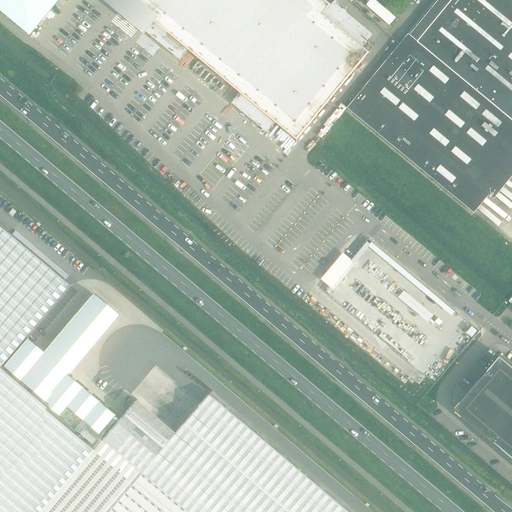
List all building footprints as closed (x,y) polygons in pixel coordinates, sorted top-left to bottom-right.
[(0,0),(0,5),(30,30),(54,0),(109,0),(111,1),(110,2),(143,30),(144,28),(179,57),(186,47),(241,93),(246,97),(238,106),(262,126),(270,117),(276,122),(297,139),(370,52),(370,51),(363,46),(324,13),(332,4),(326,0),(0,0)] [(511,0),(436,0),(347,107),(475,212),(490,194),(495,198),(511,176),(511,0)] [(370,0),(361,11),(383,29),(395,16),(376,0),(370,0)] [(367,41),(363,46),(370,51),(374,47),(367,41)] [(0,227),(0,511),(41,511),(121,419),(68,375),(119,316),(93,294),(42,353),(24,337),(68,285),(0,227)] [(337,269),(335,272),(344,280),(346,278),(337,269)] [(511,364),(500,355),(482,376),(483,377),(455,409),(487,437),(486,438),(511,459),(511,364)] [(349,511),(211,394),(176,433),(137,400),(121,419),(41,511),(349,511)]
